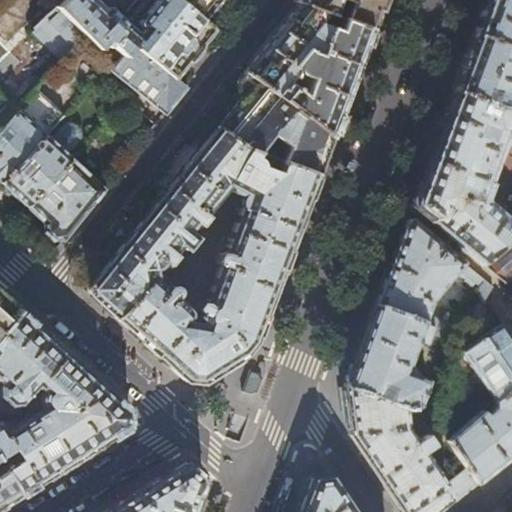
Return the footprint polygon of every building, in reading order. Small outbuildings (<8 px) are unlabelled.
[(211,29),(201,21),(175,0),(151,0),(135,20),(135,23),(140,26),(135,31),(108,5),(105,5),(102,8),(93,0),(60,0),(55,5),(81,32),(113,65),(131,43),(171,77),(188,56),(211,29)] [(175,0),(201,21),(217,0),(175,0)] [(293,0),(297,2),(325,12),(340,18),(368,29),(375,9),(376,10),(380,1),(380,0),(293,0)] [(511,0),(485,0),(473,33),(511,47),(511,0)] [(297,2),(280,24),(242,70),(290,108),(302,117),(328,137),(338,110),(368,29),(340,18),(336,30),(316,24),(325,12),(297,2)] [(61,55),(81,32),(55,5),(33,27),(61,55)] [(511,47),(473,33),(468,47),(462,63),(452,89),(511,111),(511,47)] [(171,77),(131,43),(113,65),(110,69),(163,114),(170,106),(184,88),(171,77)] [(328,137),(302,117),(290,108),(242,71),(235,80),(236,92),(239,95),(233,103),(214,125),(243,147),(243,146),(255,151),(257,152),(280,160),(314,174),(320,157),(328,137)] [(0,181),(1,182),(45,134),(61,116),(31,89),(0,124),(0,181)] [(511,145),(511,111),(452,89),(440,121),(430,148),(415,190),(409,205),(468,253),(481,265),(511,238),(511,219),(488,199),(481,197),(503,142),(511,145)] [(92,132),(101,141),(109,140),(112,137),(115,132),(115,126),(106,117),(92,132)] [(257,152),(255,151),(243,146),(243,147),(214,125),(173,178),(143,215),(85,285),(86,286),(85,288),(84,290),(133,334),(183,380),(198,381),(242,354),(247,348),(252,342),(265,305),(299,215),(314,174),(280,160),(257,152)] [(69,157),(45,134),(1,182),(14,194),(26,205),(69,157)] [(69,157),(26,205),(42,220),(42,231),(50,238),(59,236),(62,240),(82,215),(103,189),(69,157)] [(389,259),(373,304),(447,329),(453,312),(455,309),(448,307),(445,318),(425,312),(430,298),(456,268),(476,285),(481,279),(409,219),(404,220),(389,259)] [(511,238),(481,265),(502,283),(509,277),(511,274),(511,238)] [(0,330),(17,310),(0,294),(0,330)] [(448,330),(447,329),(373,304),(357,345),(343,386),(403,408),(423,405),(425,405),(431,381),(412,374),(412,370),(410,368),(408,366),(406,365),(415,340),(424,343),(426,338),(443,343),(448,330)] [(48,338),(17,310),(0,330),(0,382),(3,386),(1,389),(2,390),(2,397),(1,398),(12,408),(13,406),(19,405),(20,406),(37,388),(39,403),(44,410),(6,434),(0,424),(0,459),(13,451),(20,462),(3,471),(18,496),(73,461),(127,426),(128,411),(108,393),(80,367),(48,338)] [(460,348),(495,398),(511,384),(511,343),(503,331),(495,319),(460,348)] [(511,384),(495,398),(494,405),(485,413),(482,409),(445,437),(466,470),(475,483),(511,454),(511,384)] [(423,433),(414,439),(405,426),(404,420),(418,415),(437,442),(445,437),(423,405),(403,408),(343,386),(349,435),(369,465),(400,511),(440,511),(454,501),(475,483),(466,470),(444,485),(420,449),(423,446),(422,445),(428,440),(423,433)] [(104,511),(189,511),(202,478),(182,462),(175,466),(140,488),(104,511)] [(0,507),(18,496),(3,471),(0,473),(0,507)] [(352,511),(328,475),(308,477),(295,511),(352,511)]
